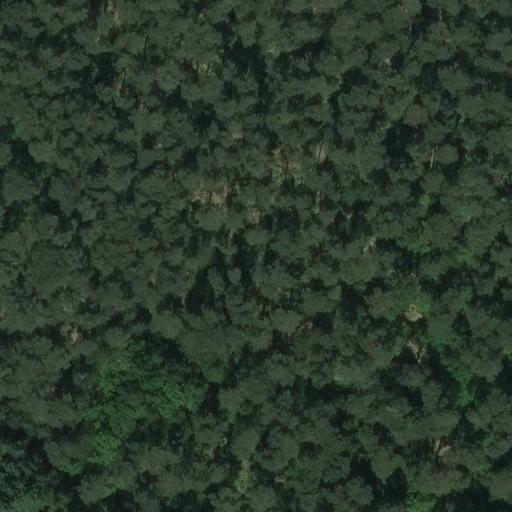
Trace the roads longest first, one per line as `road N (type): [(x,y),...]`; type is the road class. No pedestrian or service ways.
road 1 (track): [(26,511),(511,189)]
road 2 (track): [(462,220),(292,0)]
